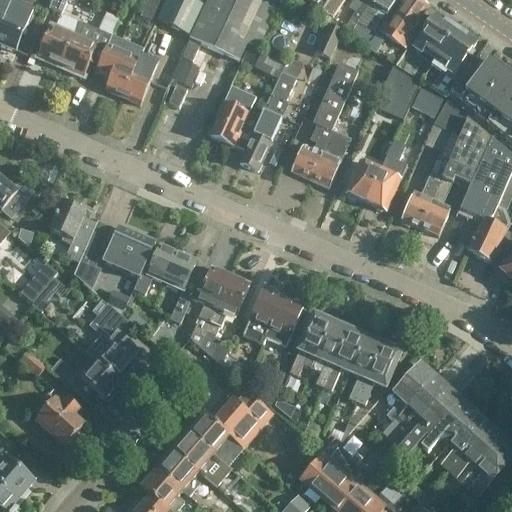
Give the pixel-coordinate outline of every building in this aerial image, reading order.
[(0,0),(0,33),(12,5),(0,0)] [(53,0),(47,15),(60,21),(69,1),(68,0),(53,0)] [(149,0),(141,18),(125,10),(109,45),(135,56),(135,55),(142,58),(143,57),(147,47),(156,24),(167,0),(186,0),(206,8),(209,0),(149,0)] [(186,0),(167,0),(156,24),(190,40),(189,42),(190,43),(206,8),(186,0)] [(209,0),(206,8),(190,43),(182,61),(193,66),(192,68),(203,73),(203,71),(215,76),(222,61),(210,56),(211,54),(200,50),(201,48),(240,66),(241,63),(248,49),(248,48),(259,53),(283,0),(209,0)] [(299,0),(332,22),(347,0),(299,0)] [(376,0),(355,0),(355,1),(349,9),(356,14),(343,33),(345,34),(350,38),(376,0)] [(399,0),(376,0),(350,38),(361,46),(369,34),(365,31),(378,12),(387,18),(399,0)] [(384,26),(378,35),(367,50),(377,55),(385,40),(405,54),(417,36),(413,33),(429,8),(417,0),(407,0),(388,29),(384,26)] [(13,1),(12,5),(0,33),(0,46),(16,54),(28,28),(26,27),(33,9),(13,1)] [(99,70),(109,45),(119,21),(105,16),(98,33),(80,25),(74,39),(75,40),(62,70),(85,80),(91,66),(99,70)] [(414,52),(420,56),(419,58),(432,68),(456,33),(436,19),(414,52)] [(331,66),(345,34),(327,27),(314,58),(331,66)] [(39,61),(62,70),(75,40),(74,39),(52,30),(39,61)] [(477,46),(456,33),(432,68),(442,74),(432,89),(445,100),(468,70),(464,65),(477,46)] [(248,49),(241,63),(255,69),(254,71),(277,82),(279,83),(286,68),(285,67),(288,61),(264,49),(262,55),(248,49)] [(311,183),(332,135),(361,67),(365,60),(350,53),(343,68),(339,66),(312,127),(317,128),(307,151),(304,150),(293,176),(311,183)] [(105,93),(123,101),(136,72),(140,63),(124,57),(122,61),(120,60),(105,93)] [(136,72),(123,101),(140,109),(160,65),(143,57),(142,58),(140,63),(136,72)] [(271,145),(283,118),(281,117),(303,68),(288,61),(285,67),(286,68),(279,83),(277,82),(265,110),(260,120),(252,116),(237,151),(246,155),(240,167),(259,175),(272,146),(271,145)] [(479,78),(468,70),(445,100),(474,125),(509,77),(490,63),(479,78)] [(403,124),(420,88),(393,70),(384,88),(390,91),(380,113),(403,124)] [(511,79),(509,77),(474,125),(492,140),(511,113),(511,79)] [(256,101),(231,90),(208,140),(233,151),(234,149),(237,151),(252,116),(250,115),(256,101)] [(434,121),(443,103),(421,92),(412,110),(434,121)] [(511,172),(511,158),(468,122),(447,104),(433,128),(460,141),(450,164),(439,159),(421,199),(424,201),(434,178),(443,181),(451,185),(452,181),(471,189),(459,216),(481,225),(487,212),(492,214),(494,209),(498,211),(511,183),(506,180),(511,172)] [(511,113),(492,140),(511,157),(511,113)] [(332,135),(311,183),(329,191),(340,166),(339,166),(349,142),(340,138),(339,139),(332,135)] [(346,197),(366,206),(380,174),(360,165),(346,197)] [(380,174),(366,206),(386,215),(401,183),(380,174)] [(402,225),(420,233),(443,181),(434,178),(424,201),(421,199),(414,197),(402,225)] [(0,214),(1,216),(3,214),(12,222),(34,197),(25,189),(19,189),(15,193),(0,180),(0,214)] [(443,181),(420,233),(438,241),(451,213),(441,208),(451,185),(443,181)] [(79,266),(96,227),(83,222),(86,216),(63,206),(51,235),(65,241),(63,244),(71,248),(66,260),(79,266)] [(487,212),(481,225),(467,254),(492,265),(507,233),(491,226),(498,211),(494,209),(492,214),(487,212)] [(22,231),(19,240),(31,250),(35,234),(22,231)] [(107,261),(120,267),(118,273),(139,282),(153,251),(155,247),(120,231),(107,261)] [(139,282),(135,292),(146,297),(153,281),(165,287),(178,256),(161,249),(159,254),(153,251),(139,282)] [(198,265),(178,256),(165,287),(167,287),(165,291),(175,295),(177,292),(183,294),(170,324),(181,328),(192,303),(195,296),(186,292),(198,265)] [(511,265),(503,275),(511,282),(511,265)] [(213,271),(206,286),(200,284),(195,296),(192,303),(206,309),(201,322),(199,322),(190,343),(200,352),(206,336),(207,337),(232,279),(213,271)] [(251,288),(232,279),(207,337),(216,340),(220,330),(222,331),(228,318),(236,322),(251,288)] [(56,298),(64,290),(55,283),(48,291),(56,298)] [(264,294),(251,323),(244,340),(264,349),(267,342),(284,302),(264,294)] [(304,311),(284,302),(267,342),(285,350),(289,340),(291,341),(304,311)] [(127,325),(108,308),(102,303),(84,324),(109,345),(112,348),(97,365),(120,385),(127,378),(129,380),(136,372),(134,369),(136,367),(134,366),(140,359),(141,358),(141,356),(140,354),(128,344),(130,342),(126,338),(124,341),(118,335),(124,328),(132,334),(139,327),(131,320),(127,325)] [(0,321),(4,324),(12,313),(0,305),(0,321)] [(313,373),(332,327),(315,319),(290,377),(299,381),(304,369),(313,373)] [(324,392),(349,334),(332,327),(313,373),(322,376),(316,389),(324,392)] [(365,341),(349,334),(324,392),(332,395),(342,372),(350,376),(365,341)] [(3,353),(18,366),(37,382),(47,370),(13,341),(3,353)] [(382,348),(365,341),(350,376),(360,380),(350,403),(357,406),(382,348)] [(209,360),(218,368),(221,370),(229,353),(215,347),(209,360)] [(399,356),(382,348),(357,406),(365,409),(375,386),(385,390),(391,376),(392,377),(395,376),(397,370),(396,367),(395,367),(399,356)] [(97,365),(83,382),(79,380),(60,363),(52,373),(86,403),(93,394),(104,404),(106,402),(108,404),(115,395),(113,393),(120,385),(97,365)] [(235,365),(230,375),(249,383),(253,373),(235,365)] [(388,420),(394,425),(434,381),(420,368),(393,398),(401,405),(388,420)] [(258,403),(271,408),(281,383),(269,378),(258,403)] [(434,381),(394,425),(383,438),(389,444),(414,416),(421,423),(448,393),(434,381)] [(448,393),(421,423),(416,428),(424,435),(415,444),(422,450),(461,405),(448,393)] [(243,394),(233,405),(229,401),(211,423),(245,453),(273,420),(243,394)] [(65,449),(84,428),(73,419),(79,413),(68,403),(63,409),(49,397),(43,405),(48,410),(36,423),(65,449)] [(296,411),(278,404),(277,403),(275,410),(290,423),(296,411)] [(461,405),(422,450),(428,456),(442,441),(449,447),(475,418),(461,405)] [(475,418),(449,447),(456,454),(443,469),(449,474),(489,430),(475,418)] [(245,453),(211,423),(210,423),(205,419),(187,440),(212,462),(215,459),(221,465),(232,453),(225,447),(230,442),(244,454),(245,453)] [(351,435),(358,427),(349,423),(344,432),(351,435)] [(489,430),(449,474),(456,481),(469,466),(476,472),(502,442),(489,430)] [(212,462),(187,440),(169,461),(200,489),(200,488),(194,482),(199,477),(205,483),(216,470),(210,464),(212,462)] [(329,460),(340,447),(329,440),(319,452),(329,460)] [(511,450),(502,442),(476,472),(484,479),(470,494),(477,499),(511,459),(511,450)] [(2,458),(0,460),(0,487),(17,503),(33,485),(2,458)] [(335,511),(384,511),(324,460),(304,484),(335,511)] [(200,489),(169,461),(150,482),(182,510),(185,506),(178,501),(183,495),(190,501),(200,489)] [(239,496),(247,486),(237,478),(229,487),(239,496)] [(180,511),(182,510),(150,482),(142,492),(151,500),(142,511),(136,506),(135,507),(141,511),(180,511)] [(375,502),(386,511),(416,511),(419,509),(415,506),(427,493),(417,484),(397,507),(391,502),(402,489),(393,482),(382,494),(375,502)] [(9,511),(17,503),(0,487),(0,511),(9,511)] [(300,496),(286,511),(308,511),(312,508),(300,496)]
